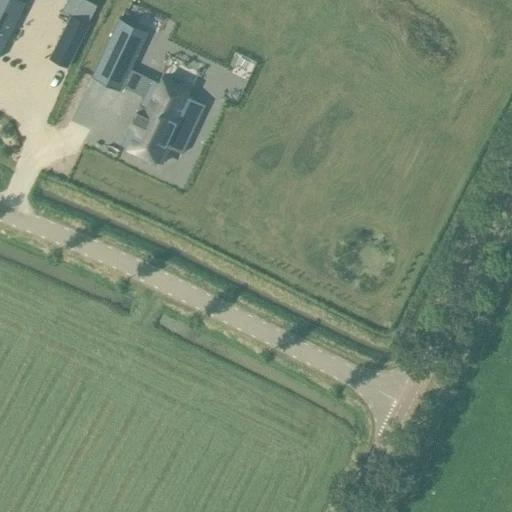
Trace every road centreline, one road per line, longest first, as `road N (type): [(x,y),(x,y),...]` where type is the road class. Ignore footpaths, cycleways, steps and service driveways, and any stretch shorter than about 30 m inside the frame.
road 1 (unclassified): [(406,400),(0,212)]
road 2 (unclassified): [(406,400),(511,191)]
road 3 (unclassified): [(350,511),(406,400)]
